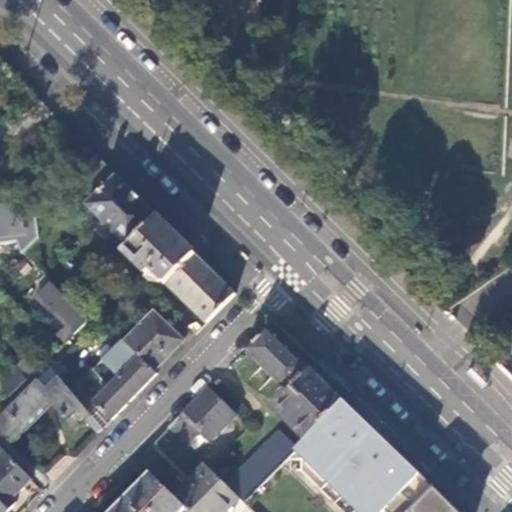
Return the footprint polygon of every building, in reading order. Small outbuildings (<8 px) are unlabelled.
[(82,188),(106,164),(95,154),(73,178),(82,188)] [(128,246),(158,216),(106,164),(82,188),(93,198),(87,205),(103,221),(101,223),(111,233),(113,231),(128,246)] [(0,242),(20,239),(22,253),(39,237),(31,191),(14,193),(15,201),(0,203),(0,242)] [(168,284),(197,255),(158,216),(128,246),(124,251),(146,273),(141,279),(168,284)] [(168,284),(207,322),(235,293),(197,255),(168,284)] [(65,342),(87,319),(52,283),(38,298),(50,311),(51,310),(66,326),(57,334),(65,342)] [(125,342),(154,369),(182,340),(154,312),(125,342)] [(287,389),(310,367),(268,325),(245,348),(287,389)] [(125,342),(124,340),(92,370),(109,388),(94,402),(112,419),(157,373),(154,369),(125,342)] [(16,364),(27,375),(35,366),(25,356),(16,364)] [(310,367),(344,400),(353,389),(320,356),(310,367)] [(88,411),(50,367),(0,417),(0,428),(10,438),(45,403),(71,428),(88,411)] [(341,403),(344,400),(310,367),(287,389),(275,400),(310,435),(341,403)] [(481,390),(487,384),(471,368),(465,374),(481,390)] [(1,387),(9,395),(26,378),(19,370),(1,387)] [(210,388),(208,386),(168,427),(187,446),(204,429),(212,438),(236,413),(210,388)] [(420,475),(344,400),(341,403),(417,478),(420,475)] [(310,435),(298,447),(361,511),(384,511),(417,478),(341,403),(310,435)] [(244,503),(298,447),(281,430),(226,485),(239,498),(244,503)] [(13,498),(31,480),(0,448),(0,511),(5,511),(16,501),(13,498)] [(224,511),(239,498),(226,485),(209,468),(205,464),(173,496),(185,508),(188,511),(224,511)] [(180,511),(185,508),(173,496),(151,474),(112,511),(180,511)] [(458,511),(420,475),(417,478),(384,511),(458,511)] [(239,498),(224,511),(246,511),(250,508),(244,503),(239,498)]
